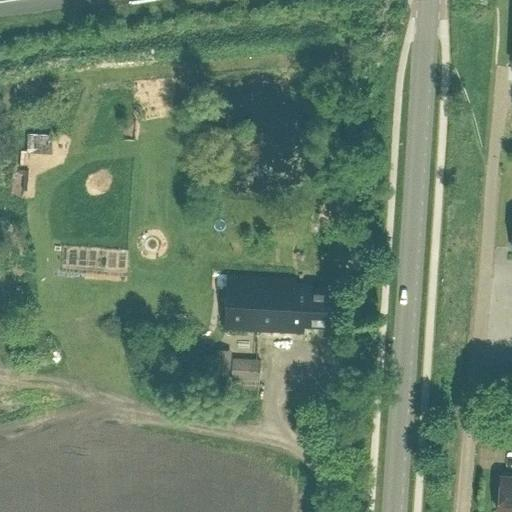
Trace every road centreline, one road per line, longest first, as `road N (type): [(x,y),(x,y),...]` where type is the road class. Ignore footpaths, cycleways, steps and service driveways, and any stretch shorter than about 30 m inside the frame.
road 1 (tertiary): [(393,511),(428,0)]
road 2 (unclassified): [(462,511),(502,76)]
road 3 (track): [(329,467),(261,439),(179,424),(77,390),(0,383)]
